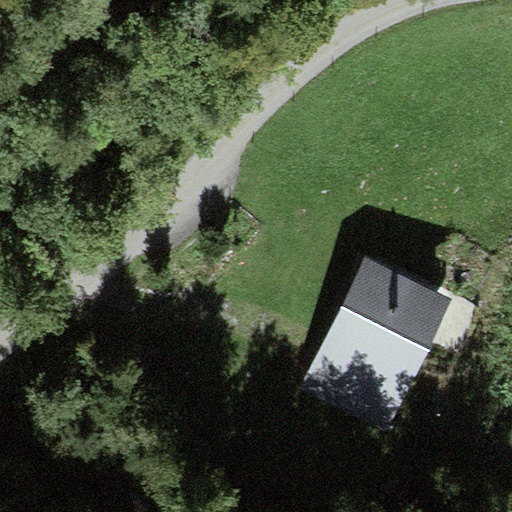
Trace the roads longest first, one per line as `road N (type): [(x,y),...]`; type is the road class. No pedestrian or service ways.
road 1 (residential): [(418,0),(355,29),(304,65),(173,209),(0,333)]
road 2 (track): [(102,0),(0,98)]
